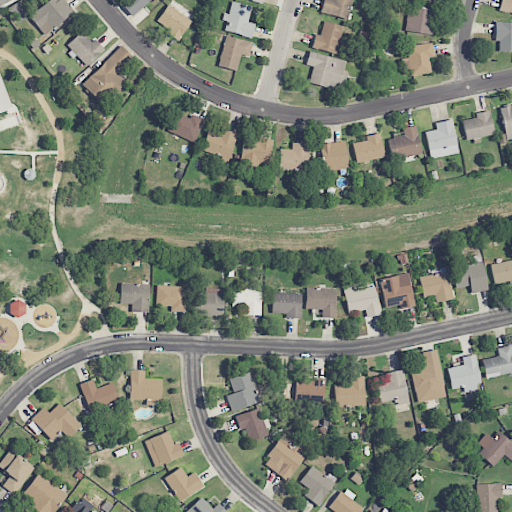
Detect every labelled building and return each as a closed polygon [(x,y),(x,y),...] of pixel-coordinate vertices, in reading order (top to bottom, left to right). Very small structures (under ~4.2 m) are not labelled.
[(48,0),(29,18),(45,36),(73,11),(63,0),(48,0)] [(123,0),(120,3),(131,16),(151,0),(123,0)] [(322,0),(320,12),(347,20),(352,0),(322,0)] [(511,0),(500,0),(499,13),(511,14),(511,0)] [(248,23),(251,7),(229,2),(225,21),(226,21),(224,32),(251,38),(254,24),(248,23)] [(178,40),(191,22),(168,5),(154,23),(178,40)] [(405,32),(431,34),(434,9),(408,7),(405,32)] [(311,48),(336,54),(343,26),(323,21),(320,35),(315,34),(311,48)] [(499,51),(511,51),(511,22),(494,22),(494,41),(499,41),(499,51)] [(83,30),(65,47),(74,57),(76,56),(86,66),(102,51),(83,30)] [(249,57),(252,42),(224,36),(218,67),(237,71),(240,56),(249,57)] [(409,75),(430,74),(429,58),(433,57),(432,44),(408,45),(409,75)] [(81,84),(93,96),(101,88),(109,96),(124,81),(117,73),(133,59),(121,47),(81,84)] [(346,61),(309,51),(305,65),(313,67),(308,83),(342,92),(347,72),(343,71),(346,61)] [(0,83),(10,109),(0,112),(0,83)] [(507,140),(511,139),(511,104),(499,108),(507,140)] [(466,140),(494,135),(489,111),(474,114),(475,118),(462,121),(466,140)] [(204,121),(190,115),(189,119),(175,112),(166,130),(193,143),(204,121)] [(457,154),(452,120),(434,123),(436,130),(425,132),(429,158),(457,154)] [(390,139),(393,158),(420,155),(416,126),(402,127),(403,137),(390,139)] [(236,133),(220,129),(218,134),(207,131),(201,153),(229,160),(236,133)] [(352,144),(357,164),(385,157),(379,133),(365,136),(366,140),(352,144)] [(243,139),(239,164),(268,169),(273,140),(257,138),(257,142),(243,139)] [(323,172),(348,168),(344,141),(319,145),(323,172)] [(308,144),(292,143),(291,150),(279,149),(278,169),(308,170),(308,144)] [(511,283),(511,260),(490,265),(495,286),(511,283)] [(470,293),(486,291),(483,262),(453,266),(455,288),(470,286),(470,293)] [(435,303),(452,300),(447,272),(418,277),(422,297),(434,295),(435,303)] [(414,306),(407,273),(379,279),(386,308),(399,305),(400,309),(414,306)] [(148,313),(149,284),(120,283),(119,304),(133,304),(133,312),(148,313)] [(380,315),(374,286),(355,290),(353,284),(342,286),(348,314),(364,310),(366,318),(380,315)] [(156,306),(171,307),(171,312),(185,312),(186,286),(156,286),(156,306)] [(260,316),(261,287),(233,287),(232,307),(243,307),(243,315),(260,316)] [(322,310),(322,318),(335,318),(336,289),(306,288),(305,309),(322,310)] [(192,315),(223,316),(223,289),(205,289),(204,293),(193,293),(192,315)] [(271,313),(286,314),(285,318),(300,319),(300,294),(272,293),(271,313)] [(24,316),(25,302),(9,302),(9,316),(24,316)] [(482,360),(485,379),(511,373),(511,354),(510,345),(496,348),(498,357),(482,360)] [(415,402),(444,398),(438,350),(420,352),(423,370),(411,371),(415,402)] [(464,393),(481,390),(474,355),(461,358),(462,364),(446,366),(451,389),(463,387),(464,393)] [(385,373),(386,380),(375,383),(379,403),(395,400),(398,413),(410,410),(402,370),(385,373)] [(231,412),(259,402),(248,372),(228,380),(233,393),(225,396),(231,412)] [(335,386),(336,407),(364,406),(364,376),(350,377),(350,386),(335,386)] [(294,404),(324,406),(325,379),(310,378),(309,383),(295,383),(294,404)] [(112,383),(96,389),(92,380),(79,384),(89,412),(119,401),(112,383)] [(69,438),(81,425),(58,404),(49,414),(42,408),(27,425),(38,435),(42,431),(51,439),(60,430),(69,438)] [(234,417),(240,431),(244,429),(249,442),(269,435),(259,408),(234,417)] [(144,441),(154,468),(183,456),(177,442),(173,444),(167,431),(144,441)] [(511,443),(498,431),(491,438),(486,433),(476,443),(482,449),(478,454),(492,467),(504,455),(511,462),(511,443)] [(262,463),(286,481),(304,458),(294,451),(299,445),(284,434),(262,463)] [(34,468),(10,449),(0,461),(0,469),(9,477),(2,486),(13,495),(34,468)] [(308,489),(303,496),(317,506),(334,483),(310,466),(299,483),(308,489)] [(203,487),(194,472),(186,477),(180,467),(163,478),(179,502),(203,487)] [(54,511),(67,495),(38,473),(22,494),(32,502),(29,506),(36,511),(54,511)] [(476,484),(476,511),(496,511),(496,498),(501,498),(500,484),(476,484)] [(355,495),(343,487),(329,509),(333,511),(359,511),(362,508),(351,501),(355,495)] [(186,511),(185,511),(225,511),(218,503),(212,509),(201,497),(186,511)] [(90,511),(77,501),(67,511),(90,511)]
